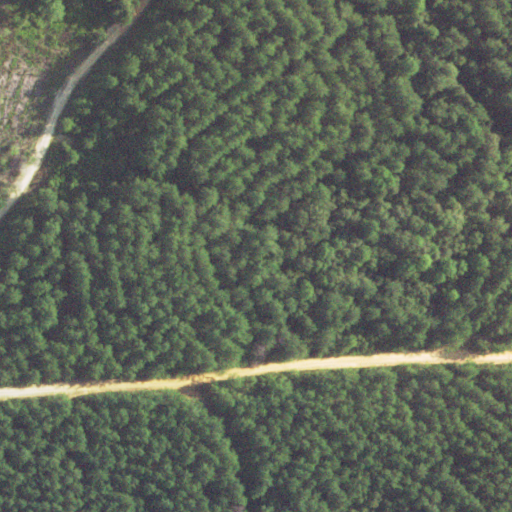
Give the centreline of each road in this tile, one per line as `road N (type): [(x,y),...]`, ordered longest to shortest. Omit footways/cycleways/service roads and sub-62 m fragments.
road 1 (track): [(511,354),(0,397)]
road 2 (track): [(0,208),(146,0)]
